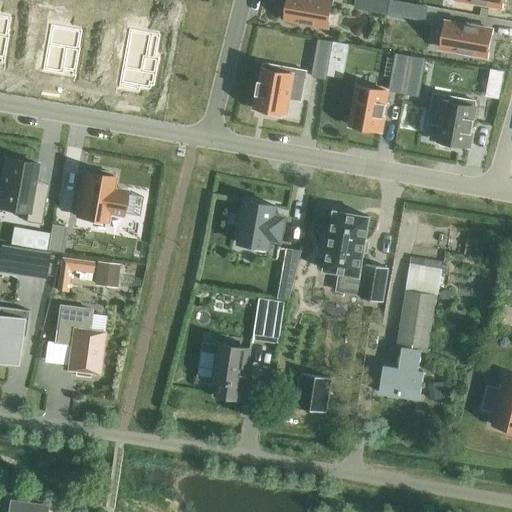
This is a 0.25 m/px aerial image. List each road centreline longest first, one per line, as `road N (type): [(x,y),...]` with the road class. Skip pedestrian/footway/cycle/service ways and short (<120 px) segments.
road 1 (residential): [(511,500),(0,418)]
road 2 (residential): [(494,188),(210,137)]
road 3 (residential): [(210,137),(0,101)]
road 4 (residential): [(210,137),(244,0)]
